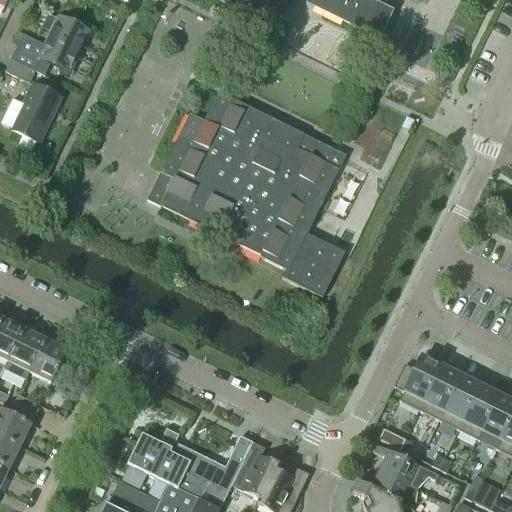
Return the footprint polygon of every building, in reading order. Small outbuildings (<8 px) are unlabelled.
[(0,0),(0,10),(4,13),(10,0),(0,0)] [(213,0),(212,4),(256,26),(268,0),(213,0)] [(307,0),(304,8),(377,44),(392,15),(368,3),(370,0),(307,0)] [(18,48),(11,63),(44,79),(50,65),(70,74),(88,38),(42,15),(35,29),(48,35),(42,47),(23,38),(18,48)] [(29,87),(35,75),(11,63),(5,76),(29,87)] [(7,112),(0,126),(12,132),(11,133),(22,138),(38,146),(60,102),(33,89),(23,108),(12,102),(7,112)] [(313,143),(259,117),(217,96),(203,125),(188,118),(146,204),(260,260),(259,261),(285,274),(281,282),(323,303),(345,258),(306,238),(345,159),(313,143)] [(0,362),(7,366),(23,333),(2,323),(0,325),(0,362)] [(25,384),(29,377),(45,344),(23,333),(7,366),(4,373),(25,384)] [(51,388),(67,355),(45,344),(29,377),(51,388)] [(419,415),(441,370),(421,360),(414,374),(404,369),(393,391),(403,396),(398,405),(419,415)] [(419,415),(438,425),(460,380),(441,370),(419,415)] [(438,425),(457,435),(480,390),(460,380),(438,425)] [(480,390),(457,435),(477,444),(499,399),(480,390)] [(0,406),(4,409),(8,400),(0,395),(0,406)] [(33,423),(39,410),(18,399),(11,412),(33,423)] [(477,444),(496,454),(511,421),(511,405),(499,399),(477,444)] [(0,412),(0,440),(21,451),(32,428),(0,412)] [(511,421),(496,454),(511,461),(511,421)] [(142,438),(128,469),(166,488),(196,503),(215,511),(217,511),(230,486),(232,487),(241,467),(251,446),(239,440),(229,461),(224,471),(211,465),(209,469),(202,465),(204,461),(174,447),(179,438),(166,433),(160,447),(142,438)] [(378,444),(399,454),(405,443),(383,433),(378,444)] [(0,467),(10,472),(21,451),(0,440),(0,467)] [(412,447),(405,443),(399,454),(407,458),(412,447)] [(232,487),(231,490),(259,504),(273,475),(275,476),(277,470),(259,461),(264,452),(251,446),(241,467),(232,487)] [(433,484),(436,479),(375,449),(372,456),(385,462),(379,474),(417,493),(427,482),(433,484)] [(431,470),(438,473),(443,463),(436,459),(431,470)] [(107,461),(101,476),(108,479),(115,464),(107,461)] [(451,466),(443,463),(438,473),(445,477),(451,466)] [(0,467),(0,492),(10,472),(0,467)] [(259,504),(257,509),(262,511),(292,511),(295,505),(301,494),(308,479),(308,478),(297,473),(291,484),(275,476),(273,475),(259,504)] [(417,493),(379,474),(373,487),(360,480),(357,486),(401,508),(409,511),(411,511),(414,507),(416,493),(417,493)] [(470,489),(469,491),(476,494),(482,483),(475,479),(470,489)] [(116,486),(104,511),(215,511),(196,503),(166,488),(166,489),(158,506),(116,486)] [(399,511),(401,508),(357,486),(351,499),(364,506),(360,511),(399,511)] [(469,491),(463,502),(470,505),(476,494),(469,491)] [(482,511),(483,511),(491,511),(495,504),(488,501),(482,511)]
